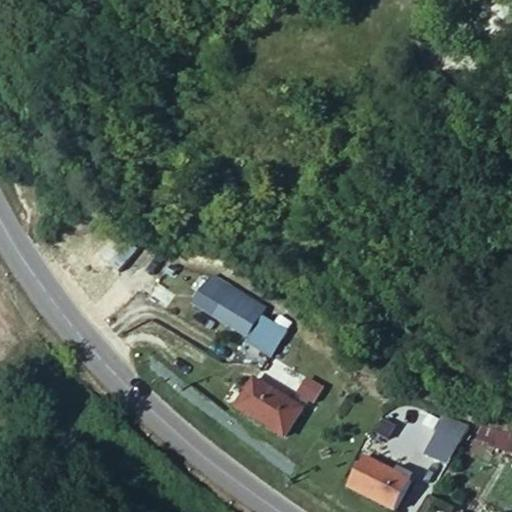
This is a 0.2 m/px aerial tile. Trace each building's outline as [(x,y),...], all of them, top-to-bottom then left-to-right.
[(274,353),(288,329),(262,314),(267,304),(210,271),(191,305),(274,353)] [(240,413),(288,443),(302,417),(255,385),(240,413)] [(448,451),(455,455),(471,428),(447,413),(425,452),(441,463),(448,451)] [(511,432),(479,425),(475,443),(511,452),(511,432)] [(347,492),(381,511),(400,511),(416,484),(398,472),(400,468),(371,451),(347,492)]
